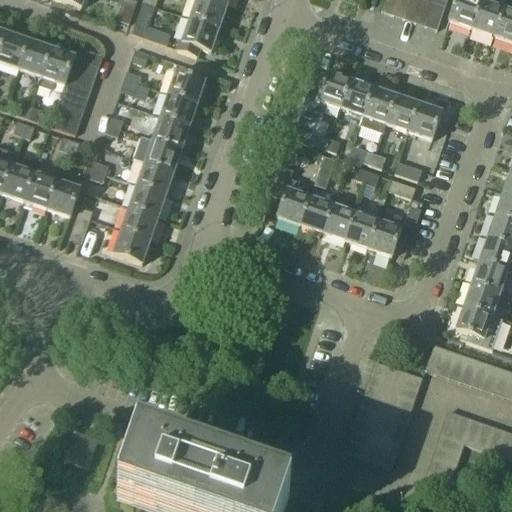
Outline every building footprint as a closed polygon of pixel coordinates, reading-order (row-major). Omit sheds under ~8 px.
[(81,12),(85,0),(52,0),(52,2),(81,12)] [(154,11),(158,0),(144,0),(142,7),(154,11)] [(227,11),(230,0),(195,0),(197,1),(227,11)] [(392,19),(398,0),(385,0),(381,15),(392,19)] [(403,22),(410,0),(398,0),(392,19),(403,22)] [(414,26),(422,2),(415,0),(410,0),(403,22),(414,26)] [(471,33),(481,4),(467,0),(456,0),(448,25),(471,33)] [(129,28),(136,5),(124,1),(116,24),(129,28)] [(219,33),(227,11),(197,1),(189,23),(219,33)] [(425,30),(433,6),(422,2),(414,26),(425,30)] [(494,41),(504,12),(481,4),(471,33),(494,41)] [(436,34),(445,10),(433,6),(425,30),(436,34)] [(146,34),(154,11),(142,7),(134,30),(146,34)] [(511,47),(511,15),(504,12),(494,41),(511,47)] [(211,57),(219,33),(189,23),(182,45),(180,45),(177,54),(196,61),(199,53),(211,57)] [(0,68),(18,74),(28,45),(6,37),(0,54),(0,68)] [(41,82),(51,53),(28,45),(18,74),(41,82)] [(66,86),(70,75),(74,63),(74,61),(65,58),(64,53),(56,50),(52,53),(51,53),(41,82),(38,90),(51,94),(54,92),(56,87),(65,90),(66,86)] [(135,53),(131,65),(141,69),(145,57),(135,53)] [(94,83),(98,72),(74,63),(70,75),(94,83)] [(90,95),(94,83),(70,75),(66,86),(90,95)] [(135,89),(138,80),(126,76),(123,84),(135,89)] [(197,110),(205,86),(176,76),(167,100),(197,110)] [(340,113),(350,84),(327,76),(321,95),(309,91),(299,120),(310,124),(313,116),(322,119),(326,108),(340,113)] [(133,96),(135,89),(123,84),(120,92),(133,96)] [(363,121),(373,92),(350,84),(340,113),(363,121)] [(86,106),(90,95),(66,86),(65,90),(62,97),(86,106)] [(386,129),(396,100),(373,92),(363,121),(360,129),(383,137),(386,129)] [(82,117),(86,106),(62,97),(58,108),(82,117)] [(189,132),(197,110),(167,100),(160,122),(189,132)] [(408,137),(418,108),(396,100),(386,129),(408,137)] [(27,122),(31,110),(23,107),(19,120),(27,122)] [(78,128),(82,117),(58,108),(54,120),(78,128)] [(432,145),(441,116),(418,108),(408,137),(432,145)] [(35,125),(40,113),(31,110),(27,122),(35,125)] [(74,140),(78,128),(54,120),(50,131),(74,140)] [(120,134),(123,126),(110,122),(108,130),(120,134)] [(181,155),(189,132),(160,122),(152,145),(181,155)] [(20,141),(24,129),(16,126),(12,138),(20,141)] [(29,144),(33,132),(24,129),(20,141),(29,144)] [(117,142),(120,134),(108,130),(105,138),(117,142)] [(326,154),(330,143),(300,133),(296,143),(326,154)] [(66,157),(70,145),(62,142),(55,161),(63,164),(66,157)] [(336,157),(339,146),(330,143),(326,154),(336,157)] [(74,159),(78,147),(70,145),(66,157),(74,159)] [(173,177),(181,155),(152,145),(144,167),(173,177)] [(0,198),(10,169),(14,158),(0,153),(0,198)] [(372,169),(375,159),(366,155),(362,166),(372,169)] [(382,173),(385,162),(375,159),(372,169),(382,173)] [(329,175),(333,164),(324,161),(320,172),(329,175)] [(417,185),(421,174),(398,166),(394,177),(417,185)] [(104,179),(107,171),(95,167),(92,174),(104,179)] [(166,200),(173,177),(144,167),(136,190),(166,200)] [(24,206),(34,177),(10,169),(0,198),(24,206)] [(310,202),(295,197),(299,187),(290,184),(293,176),(281,172),(272,200),(283,204),(277,222),(300,230),(310,202)] [(365,188),(369,177),(359,173),(356,184),(365,188)] [(101,187),(104,179),(92,174),(90,183),(101,187)] [(511,200),(511,174),(510,174),(502,197),(511,200)] [(46,214),(56,185),(34,177),(24,206),(46,214)] [(375,191),(379,180),(369,177),(365,188),(375,191)] [(69,222),(79,193),(56,185),(46,214),(69,222)] [(411,203),(415,192),(392,185),(388,195),(411,203)] [(158,223),(166,200),(136,190),(128,213),(158,223)] [(511,225),(511,200),(502,197),(495,220),(511,225)] [(322,238),(332,209),(310,202),(300,230),(322,238)] [(411,208),(406,222),(416,225),(421,212),(411,208)] [(345,246),(355,217),(332,209),(322,238),(345,246)] [(88,225),(91,216),(79,212),(76,220),(88,225)] [(150,246),(158,223),(128,213),(120,236),(150,246)] [(368,254),(378,225),(355,217),(345,246),(368,254)] [(378,225),(368,254),(391,262),(401,233),(404,226),(380,218),(378,225)] [(81,248),(88,225),(76,220),(68,243),(81,248)] [(511,251),(511,225),(495,220),(487,243),(511,251)] [(142,269),(150,246),(120,236),(113,259),(142,269)] [(511,251),(487,243),(479,265),(507,275),(511,276),(511,251)] [(499,298),(507,275),(479,265),(471,288),(499,298)] [(491,320),(499,298),(471,288),(464,311),(491,320)] [(502,324),(491,320),(464,311),(455,335),(468,339),(465,347),(492,355),(502,324)] [(436,379),(445,353),(433,349),(424,375),(436,379)] [(448,383),(456,357),(445,353),(436,379),(448,383)] [(459,386),(468,361),(456,357),(448,383),(459,386)] [(469,390),(479,365),(468,361),(459,386),(469,390)] [(481,394),(489,368),(479,365),(469,390),(481,394)] [(394,386),(398,375),(374,366),(370,378),(394,386)] [(493,398),(501,373),(489,368),(481,394),(493,398)] [(504,401),(511,376),(501,373),(493,398),(504,401)] [(418,394),(422,383),(398,375),(394,386),(418,394)] [(390,397),(394,386),(370,378),(367,389),(390,397)] [(414,406),(418,394),(394,386),(390,397),(414,406)] [(387,408),(390,397),(367,389),(363,400),(387,408)] [(410,417),(414,406),(390,397),(387,408),(410,417)] [(383,420),(387,408),(363,400),(359,412),(383,420)] [(407,428),(410,417),(387,408),(383,420),(407,428)] [(379,431),(383,420),(359,412),(355,422),(379,431)] [(451,443),(460,419),(448,415),(440,439),(451,443)] [(463,447),(471,423),(460,419),(451,443),(463,447)] [(403,439),(407,428),(383,420),(379,431),(403,439)] [(375,442),(379,431),(355,422),(351,434),(375,442)] [(474,451),(482,427),(471,423),(463,447),(464,447),(464,448),(474,451)] [(485,455),(494,431),(482,427),(474,451),(485,455)] [(399,450),(403,439),(379,431),(375,442),(399,450)] [(496,459),(505,434),(494,431),(485,455),(496,459)] [(371,453),(375,442),(351,434),(347,445),(371,453)] [(507,463),(511,449),(511,436),(505,434),(496,459),(507,463)] [(87,472),(97,445),(73,437),(64,464),(87,472)] [(460,458),(464,448),(464,447),(463,447),(451,443),(440,439),(436,450),(460,458)] [(395,461),(399,450),(375,442),(371,453),(395,461)] [(367,465),(371,453),(347,445),(343,457),(367,465)] [(149,511),(284,511),(288,500),(135,447),(117,500),(149,511)] [(456,470),(460,458),(436,450),(432,461),(456,470)] [(391,473),(395,461),(371,453),(367,465),(391,473)] [(453,481),(456,470),(432,461),(428,472),(453,481)] [(449,493),(453,481),(428,472),(424,484),(449,493)]
